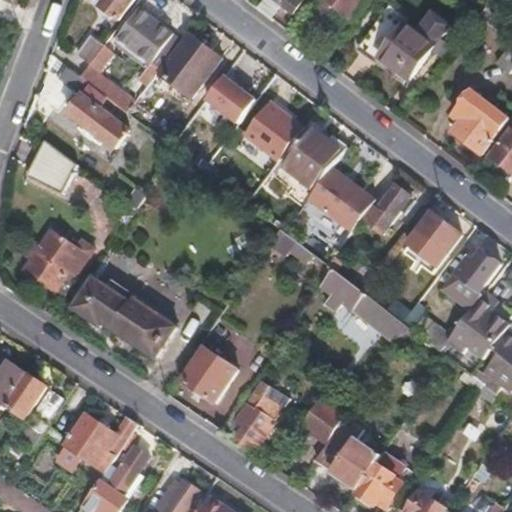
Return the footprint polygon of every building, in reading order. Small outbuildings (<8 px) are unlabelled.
[(106,26),(114,32),(136,0),(100,0),(97,5),(113,16),(106,26)] [(305,4),(299,0),(273,0),(295,17),(305,4)] [(356,22),(372,0),(326,0),(308,24),(333,42),(350,18),(356,22)] [(391,11),(365,44),(412,80),(438,47),(453,27),(437,15),(422,35),(391,11)] [(143,12),(121,41),(152,65),(174,36),(143,12)] [(92,69),(93,68),(106,49),(91,37),(77,57),(92,69)] [(162,76),(193,101),(224,62),(192,37),(162,76)] [(511,76),(511,74),(511,49),(499,66),(511,76)] [(250,71),(239,62),(228,77),(239,86),(250,71)] [(128,115),(134,106),(137,102),(93,68),(92,69),(83,81),(107,99),(128,115)] [(100,109),(107,99),(83,81),(70,72),(62,82),(83,98),(70,116),(117,152),(131,132),(100,109)] [(485,157),(511,123),(511,122),(475,94),(456,120),(463,125),(456,134),(485,157)] [(267,101),(243,140),(282,163),(305,124),(267,101)] [(128,115),(160,139),(166,132),(134,106),(128,115)] [(303,181),(319,193),(334,172),(348,153),(332,141),(330,142),(314,130),(288,165),(306,178),(303,181)] [(511,136),(494,159),(511,172),(511,136)] [(79,168),(46,144),(29,179),(64,196),(79,168)] [(219,165),(229,172),(241,157),(231,150),(219,165)] [(377,205),(334,172),(319,193),(310,203),(353,237),(366,220),(375,208),(377,205)] [(375,208),(366,220),(387,237),(414,201),(397,188),(380,211),(375,208)] [(127,205),(137,213),(147,199),(137,192),(127,205)] [(463,238),(435,216),(411,248),(439,269),(463,238)] [(59,226),(27,273),(58,293),(64,284),(71,289),(96,252),(59,226)] [(282,232),(276,241),(292,252),(298,244),(287,235),(282,232)] [(445,292),(470,311),(503,268),(485,254),(473,269),(466,264),(459,274),(445,292)] [(102,330),(105,326),(157,362),(180,329),(113,285),(110,290),(96,280),(75,311),(102,330)] [(344,305),(396,344),(408,326),(405,325),(367,296),(346,280),(327,304),(338,312),(344,305)] [(487,362),(495,351),(507,335),(511,328),(511,325),(495,312),(500,305),(488,296),(454,339),(451,344),(465,355),(470,349),(487,362)] [(451,344),(454,339),(427,319),(416,333),(422,337),(443,354),(451,344)] [(409,354),(422,337),(416,333),(408,326),(396,344),(409,354)] [(511,328),(507,335),(495,351),(501,355),(487,373),(511,391),(511,328)] [(374,352),(385,361),(389,355),(378,347),(374,352)] [(250,383),(239,376),(240,374),(206,350),(184,383),(218,406),(221,401),(233,408),(250,383)] [(27,379),(28,378),(10,365),(0,379),(0,380),(4,382),(0,387),(0,407),(6,411),(8,407),(27,379)] [(485,385),(499,397),(504,391),(479,371),(474,378),(485,385)] [(462,380),(479,394),(485,385),(474,378),(468,373),(462,380)] [(27,379),(8,407),(27,420),(47,392),(27,379)] [(494,406),(501,397),(499,397),(485,385),(479,394),(494,406)] [(229,438),(257,456),(289,403),(271,390),(256,413),(248,407),(229,438)] [(40,409),(55,419),(66,404),(51,393),(40,409)] [(303,428),(315,437),(333,410),(321,403),(303,428)] [(329,446),(346,419),(333,410),(315,437),(329,446)] [(112,468),(140,427),(128,419),(116,437),(87,417),(66,447),(83,459),(107,475),(112,468)] [(317,463),(360,493),(382,459),(357,442),(364,431),(346,419),(329,446),(317,463)] [(83,459),(66,447),(56,463),(73,475),(83,459)] [(112,468),(107,475),(84,508),(88,511),(120,511),(128,502),(123,499),(139,475),(150,460),(136,450),(125,466),(120,463),(115,470),(112,468)] [(412,493),(419,482),(411,477),(412,475),(384,455),(382,459),(360,493),(358,494),(378,508),(379,506),(388,511),(404,488),(412,493)] [(128,502),(144,478),(139,475),(123,499),(128,502)] [(0,478),(0,495),(8,484),(0,478)] [(0,495),(0,497),(21,511),(48,511),(8,484),(0,495)] [(187,511),(200,494),(185,484),(166,511),(187,511)] [(444,511),(420,496),(409,511),(444,511)] [(228,511),(210,500),(202,511),(228,511)]
